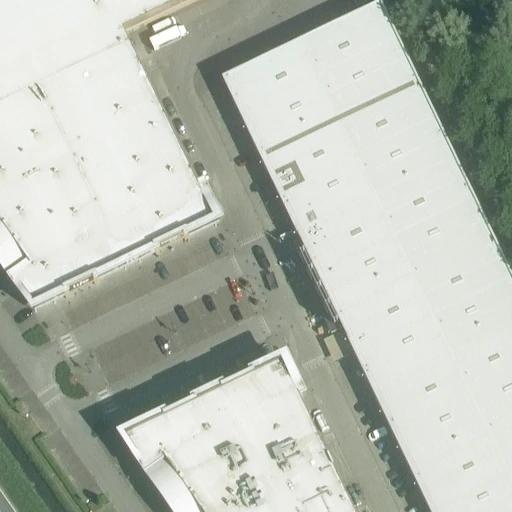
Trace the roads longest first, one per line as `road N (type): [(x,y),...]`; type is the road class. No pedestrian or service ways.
road 1 (residential): [(384,511),(179,80),(193,56),(276,17),(267,0)]
road 2 (residential): [(0,327),(128,511)]
